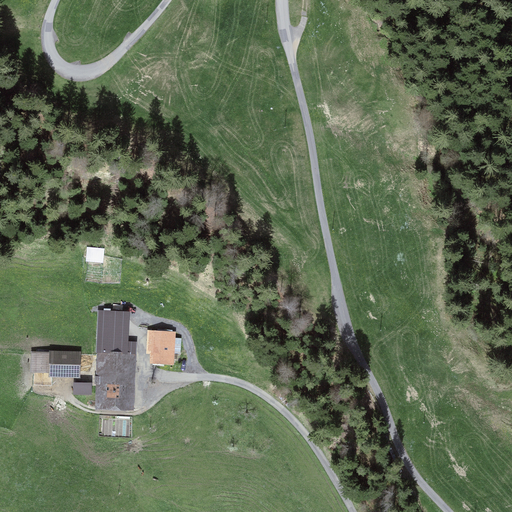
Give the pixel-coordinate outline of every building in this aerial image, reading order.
[(110,250),(95,247),(93,258),(108,260),(110,250)] [(173,352),(179,353),(180,340),(174,340),(174,334),(157,333),(156,343),(154,343),(153,362),(173,364),(173,352)] [(126,344),(106,342),(105,353),(98,352),(97,373),(103,373),(103,387),(95,387),(95,404),(127,405),(131,355),(125,355),(126,344)] [(133,346),(131,345),(128,346),(127,349),(127,351),(129,353),(132,354),(134,353),(135,350),(135,348),(133,346)] [(33,373),(50,373),(50,371),(77,371),(77,355),(33,354),(33,373)] [(74,394),(90,395),(90,386),(74,385),(74,394)]
